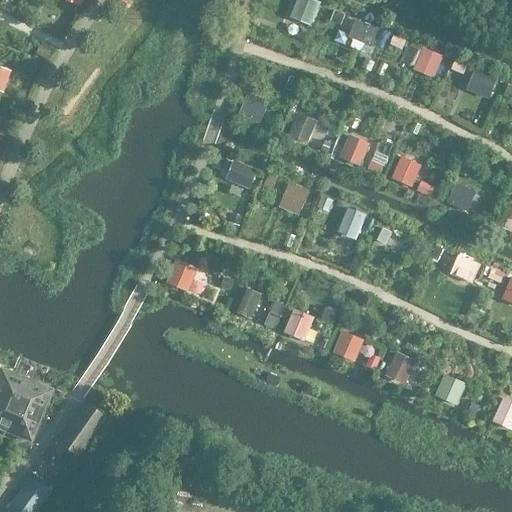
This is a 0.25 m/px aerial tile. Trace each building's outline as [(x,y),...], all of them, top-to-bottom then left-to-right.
[(323,4),(312,0),(297,0),(290,20),(315,29),(323,4)] [(371,47),(378,31),(356,21),(349,38),(371,47)] [(414,69),(436,78),(445,54),(424,46),(414,69)] [(0,92),(2,93),(9,72),(0,68),(0,92)] [(500,79),(480,71),(471,91),(492,99),(500,79)] [(271,103),(248,93),(238,115),(261,125),(271,103)] [(320,120),(300,113),(291,138),(312,145),(320,120)] [(360,166),(369,146),(350,138),(342,158),(360,166)] [(423,165),(402,156),(393,180),(414,188),(423,165)] [(250,188),(257,172),(237,164),(230,180),(250,188)] [(291,180),(280,205),(301,215),(312,190),(291,180)] [(457,181),(448,202),(468,211),(478,191),(457,181)] [(368,217),(348,209),(339,232),(358,240),(368,217)] [(474,283),(483,262),(461,253),(452,274),(474,283)] [(187,292),(196,271),(177,263),(169,284),(187,292)] [(252,319),(261,297),(244,289),(235,311),(252,319)] [(305,341),(314,321),(294,312),(286,333),(305,341)] [(354,362),(363,341),(344,333),(335,354),(354,362)] [(405,384),(415,364),(397,355),(387,375),(405,384)] [(0,430),(30,443),(52,391),(0,369),(0,370),(0,430)] [(456,405),(465,385),(447,376),(437,397),(456,405)] [(511,401),(505,398),(494,421),(511,430),(511,401)] [(76,457),(103,418),(84,404),(56,443),(76,457)] [(32,511),(48,492),(29,477),(4,509),(8,511),(32,511)]
